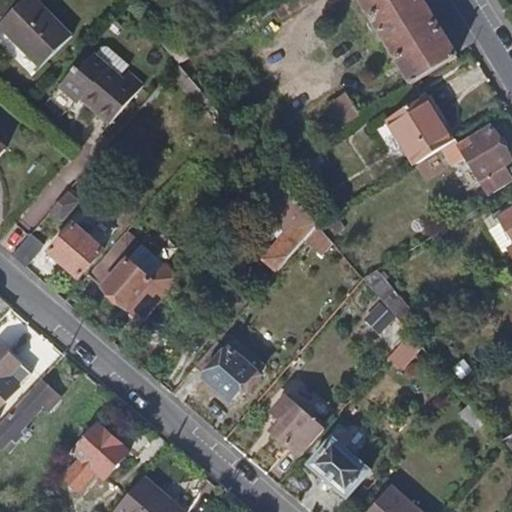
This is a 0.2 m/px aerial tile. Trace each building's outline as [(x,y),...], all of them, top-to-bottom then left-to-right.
[(4,0),(0,4),(0,23),(23,45),(24,44),(46,66),(76,35),(40,0),(4,0)] [(284,22),(300,13),(291,0),(286,0),(274,8),(284,22)] [(291,0),(300,13),(320,0),(291,0)] [(459,59),(422,0),(360,0),(415,86),(459,59)] [(190,59),(165,29),(158,35),(181,63),(182,64),(190,59)] [(105,46),(98,53),(122,75),(131,65),(110,46),(105,46)] [(122,75),(98,53),(97,52),(82,69),(79,66),(61,86),(80,104),(85,98),(112,123),(146,86),(130,71),(124,77),(122,75)] [(181,63),(173,73),(205,109),(214,101),(182,64),(181,63)] [(361,114),(348,94),(327,108),(339,128),(361,114)] [(391,120),(419,166),(456,143),(428,97),(391,120)] [(323,107),(312,114),(325,138),(337,131),(323,107)] [(229,119),(211,139),(216,145),(226,134),(234,124),(229,119)] [(234,124),(226,134),(257,169),(266,163),(234,124)] [(511,159),(493,128),(461,148),(491,194),(511,181),(511,177),(506,167),(511,162),(511,159)] [(0,159),(9,150),(0,142),(0,159)] [(302,201),(300,203),(312,216),(322,208),(304,190),(298,176),(304,172),(298,161),(280,172),(285,181),(302,201)] [(275,173),(254,197),(262,208),(265,205),(267,208),(288,188),(275,173)] [(288,188),(267,208),(274,215),(290,234),(302,225),(307,231),(317,223),(312,216),(300,203),(288,188)] [(69,193),(53,212),(63,221),(80,202),(69,193)] [(511,211),(498,220),(511,244),(511,211)] [(290,234),(274,215),(267,222),(284,242),(268,260),(281,272),(308,242),(321,227),(317,223),(307,231),(302,225),(290,234)] [(78,224),(53,253),(83,279),(108,250),(78,224)] [(323,230),(329,235),(334,231),(330,225),(323,230)] [(321,227),(308,242),(325,257),(336,244),(329,235),(323,230),(321,227)] [(130,232),(92,275),(146,322),(183,278),(168,265),(154,280),(132,261),(146,246),(130,232)] [(15,255),(30,268),(44,252),(47,245),(34,233),(15,255)] [(402,305),(376,274),(367,280),(385,303),(394,312),(402,305)] [(0,328),(16,311),(4,300),(0,303),(0,328)] [(381,324),(394,312),(385,303),(372,315),(381,324)] [(423,328),(402,305),(394,312),(413,334),(423,328)] [(221,341),(198,367),(237,400),(247,389),(251,393),(265,377),(256,369),(255,371),(221,341)] [(0,418),(23,392),(12,381),(25,369),(3,348),(0,351),(0,418)] [(46,385),(0,437),(0,444),(10,453),(19,443),(22,446),(34,433),(30,430),(47,411),(51,414),(61,403),(57,399),(59,396),(46,385)] [(285,422),(276,433),(303,458),(328,430),(289,397),(275,412),(285,422)] [(491,438),(496,433),(474,407),(464,416),(477,430),(481,427),(491,438)] [(76,453),(78,454),(86,462),(69,482),(83,494),(101,474),(109,482),(133,454),(101,427),(100,426),(76,453)] [(335,439),(312,465),(349,498),(372,472),(335,439)] [(183,511),(174,503),(172,506),(145,483),(120,511),(183,511)] [(379,511),(416,511),(396,494),(379,511)]
